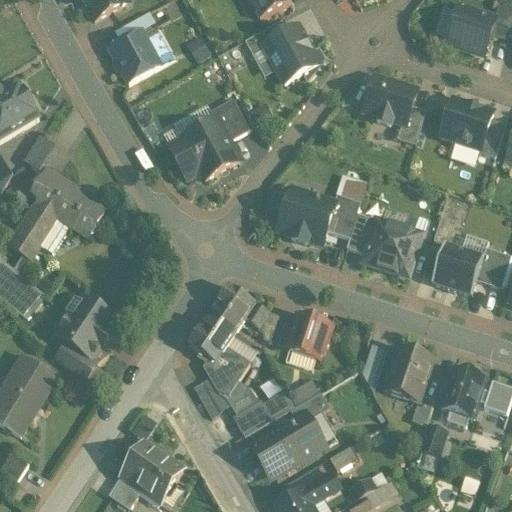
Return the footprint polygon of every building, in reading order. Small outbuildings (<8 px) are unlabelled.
[(80,0),(94,25),(127,8),(122,0),(80,0)] [(247,0),(260,23),(291,5),(288,0),(247,0)] [(511,3),(503,1),(496,22),(491,38),(508,44),(511,27),(511,3)] [(496,22),(459,10),(447,47),(484,59),(491,38),(496,22)] [(278,27),(245,45),(252,57),(264,51),(263,48),(284,37),(278,27)] [(284,37),(263,48),(264,51),(285,88),(304,77),(308,83),(320,68),(324,64),(319,54),(314,57),(299,29),(284,37)] [(141,35),(109,53),(129,88),(161,71),(158,66),(158,62),(156,58),(152,56),(141,35)] [(417,94),(375,81),(364,115),(377,119),(376,124),(390,129),(392,124),(402,127),(406,129),(412,110),(417,94)] [(9,82),(0,87),(0,143),(38,122),(20,91),(15,93),(9,82)] [(233,103),(210,115),(215,124),(217,123),(229,146),(250,134),(233,103)] [(493,116),(453,103),(441,139),(480,152),(481,152),(491,123),(493,116)] [(426,114),(412,110),(406,129),(402,127),(397,143),(415,148),(426,114)] [(215,124),(182,142),(183,144),(170,151),(169,152),(186,182),(194,178),(203,180),(205,184),(239,165),(229,146),(217,123),(215,124)] [(506,128),(491,123),(481,152),(480,152),(479,157),(495,162),(506,128)] [(42,142),(25,166),(40,176),(52,184),(56,178),(57,179),(58,178),(52,174),(63,156),(42,142)] [(0,157),(0,196),(12,177),(0,157)] [(38,205),(9,249),(30,264),(40,248),(38,247),(57,218),(89,239),(96,228),(97,229),(108,213),(57,179),(56,178),(52,184),(40,176),(33,186),(37,189),(32,196),(37,199),(41,200),(37,205),(38,205)] [(334,206),(288,192),(282,195),(278,209),(280,215),(284,216),(278,235),(293,240),(291,244),(307,249),(308,245),(322,249),(327,235),(336,207),(334,206)] [(361,207),(337,199),(334,206),(336,207),(327,235),(349,243),(357,218),(361,207)] [(376,224),(357,218),(349,243),(347,252),(365,258),(376,224)] [(422,239),(376,224),(365,258),(363,266),(408,281),(422,239)] [(484,260),(445,248),(446,247),(445,247),(432,288),(433,288),(471,300),(471,301),(477,285),(485,260),(484,260)] [(3,265),(2,265),(0,267),(0,300),(27,322),(45,300),(19,279),(30,264),(9,249),(9,250),(24,260),(14,274),(3,265)] [(511,261),(486,253),(484,260),(485,260),(477,285),(501,293),(511,261)] [(270,317),(229,289),(209,319),(236,337),(246,323),(259,332),(270,317)] [(117,326),(83,303),(82,304),(73,318),(58,339),(68,346),(69,345),(93,361),(101,349),(102,350),(110,338),(109,337),(117,326)] [(295,325),(270,317),(259,332),(258,334),(263,337),(264,344),(287,351),(295,325)] [(331,330),(297,318),(295,325),(287,351),(286,353),(320,363),(325,348),(328,347),(332,336),(330,333),(331,330)] [(236,337),(209,319),(189,348),(209,362),(203,371),(219,398),(226,403),(251,367),(227,351),(236,337)] [(93,361),(69,345),(68,346),(56,363),(84,386),(98,365),(93,361)] [(378,387),(389,352),(374,347),(363,382),(378,387)] [(434,363),(401,351),(386,396),(418,407),(419,407),(422,399),(434,363)] [(23,359),(0,397),(0,427),(20,440),(57,380),(58,381),(59,380),(23,358),(23,359)] [(486,384),(453,374),(441,412),(450,415),(469,421),(474,423),(479,407),(483,395),(486,384)] [(511,403),(511,392),(492,386),(489,397),(483,395),(479,407),(485,409),(484,412),(507,420),(511,403)] [(320,396),(290,414),(296,425),(306,419),(309,424),(329,412),(320,396)] [(422,399),(419,407),(418,407),(412,425),(427,430),(435,403),(422,399)] [(261,405),(233,421),(245,441),(272,425),(261,405)] [(469,421),(450,415),(447,425),(466,432),(469,421)] [(296,425),(256,449),(276,482),(326,452),(309,424),(306,419),(296,425)] [(446,436),(430,431),(421,455),(438,460),(446,436)] [(183,473),(143,446),(121,480),(142,494),(161,507),(183,473)] [(352,450),(330,463),(337,475),(359,463),(352,450)] [(28,467),(10,455),(0,473),(17,485),(28,467)] [(333,476),(272,511),(273,511),(274,511),(313,511),(311,508),(340,491),(341,493),(342,492),(333,476)] [(130,511),(142,494),(121,480),(108,500),(126,511),(130,511)] [(371,483),(359,490),(365,499),(376,493),(371,483)] [(390,501),(383,489),(376,493),(383,506),(390,501)] [(376,493),(365,500),(371,511),(372,511),(383,506),(376,493)] [(371,511),(365,500),(347,510),(348,511),(371,511)]
